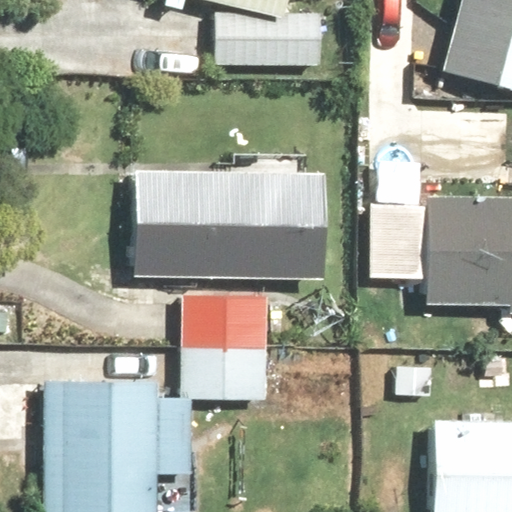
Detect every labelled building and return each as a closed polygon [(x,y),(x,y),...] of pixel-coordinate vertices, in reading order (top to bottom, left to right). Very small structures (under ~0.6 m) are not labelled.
[(317,14),(266,13),(269,0),(135,0),(202,18),(202,74),(316,74),(317,14)] [(511,0),(444,0),(421,76),(511,103),(511,0)] [(311,176),(112,173),(110,285),(309,289),(311,176)] [(511,200),(361,198),(359,289),(412,290),(412,319),(511,320),(511,200)] [(262,302),(170,300),(168,411),(260,413),(262,302)] [(23,391),(20,511),(141,511),(144,394),(23,391)] [(511,511),(511,427),(418,426),(416,511),(511,511)]
